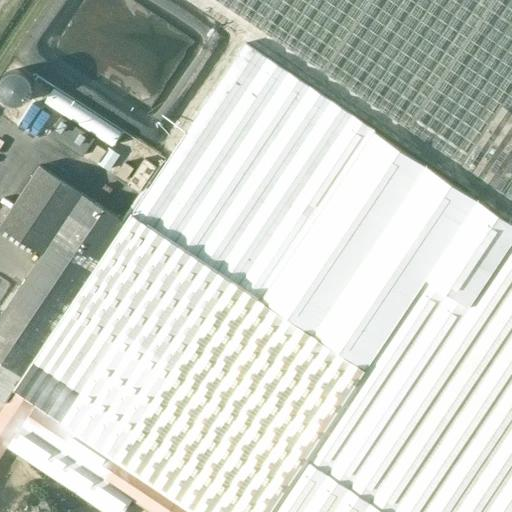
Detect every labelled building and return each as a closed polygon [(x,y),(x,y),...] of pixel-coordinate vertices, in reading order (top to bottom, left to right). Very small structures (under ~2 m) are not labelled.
[(511,0),(213,0),(493,187),(492,188),(511,201),(511,0)] [(0,227),(42,255),(0,317),(0,399),(5,403),(15,388),(37,403),(63,421),(115,455),(148,477),(200,511),(511,511),(511,223),(479,202),(374,131),(245,45),(132,213),(125,224),(40,166),(0,224),(0,227)] [(57,111),(111,143),(120,129),(49,86),(36,108),(53,118),(57,111)] [(61,116),(49,134),(83,156),(94,138),(61,116)] [(117,158),(125,146),(115,140),(107,151),(117,158)] [(145,159),(127,184),(139,192),(156,167),(145,159)] [(125,163),(117,175),(125,181),(133,169),(125,163)] [(200,511),(148,477),(115,455),(63,421),(37,403),(15,388),(5,403),(0,410),(0,511),(200,511)]
